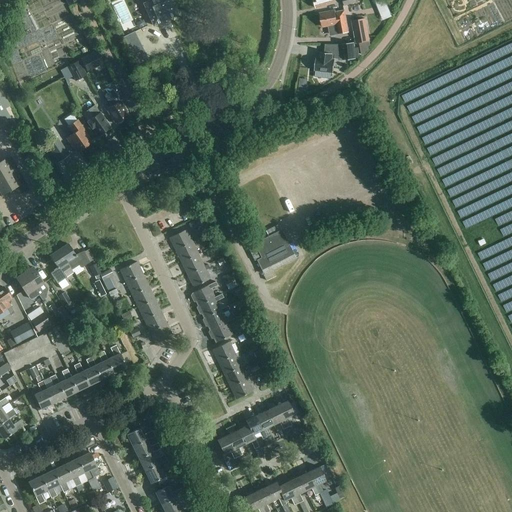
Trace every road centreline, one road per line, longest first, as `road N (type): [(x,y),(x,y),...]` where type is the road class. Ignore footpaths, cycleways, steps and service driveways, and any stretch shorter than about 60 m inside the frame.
road 1 (tertiary): [(116,181),(255,98),(279,59),(285,0)]
road 2 (residential): [(166,386),(191,337),(116,181)]
road 3 (track): [(415,170),(511,367)]
road 4 (tertiary): [(0,258),(116,181)]
road 5 (residential): [(225,511),(166,386)]
